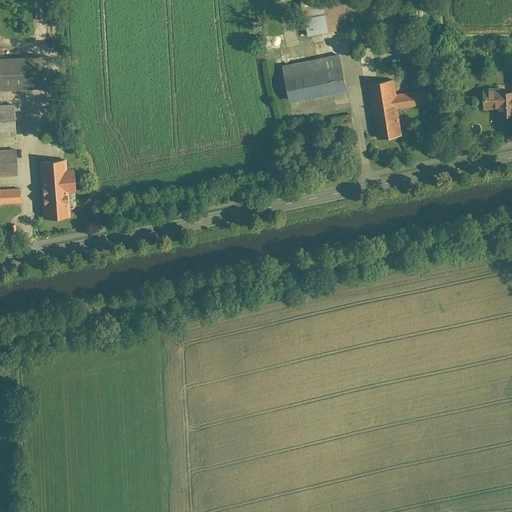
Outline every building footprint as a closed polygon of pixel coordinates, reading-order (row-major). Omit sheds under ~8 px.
[(341,0),(300,0),(307,33),(346,26),(341,0)] [(39,55),(0,57),(0,89),(41,87),(39,55)] [(345,87),(338,55),(285,66),(292,98),(345,87)] [(390,81),(368,85),(377,134),(398,130),(394,108),(423,102),(421,90),(393,95),(390,81)] [(511,116),(511,87),(510,88),(484,89),(485,109),(498,109),(498,117),(511,116)] [(0,105),(0,134),(15,133),(13,104),(0,105)] [(350,116),(329,117),(330,131),(351,130),(350,116)] [(0,149),(0,174),(18,174),(16,149),(0,149)] [(65,159),(40,161),(44,218),(70,216),(68,192),(75,191),(73,169),(66,170),(65,159)] [(0,205),(1,205),(0,203),(20,202),(19,187),(0,188),(0,205)]
